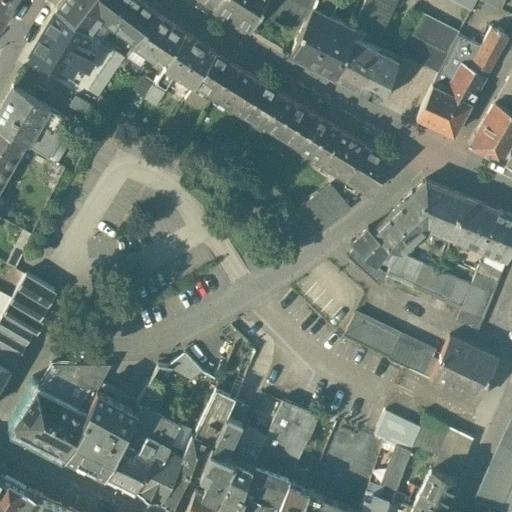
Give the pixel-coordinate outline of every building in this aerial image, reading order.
[(0,0),(0,25),(16,0),(0,0)] [(140,0),(61,0),(56,7),(91,31),(98,20),(133,44),(136,40),(155,12),(140,0)] [(265,0),(219,0),(216,7),(250,29),(261,9),(265,0)] [(299,28),(315,0),(265,0),(261,9),(299,28)] [(315,0),(299,28),(288,53),(315,66),(332,75),(332,74),(354,24),(331,13),(337,0),(315,0)] [(396,57),(362,39),(366,27),(380,33),(395,0),(365,0),(354,24),(332,74),(381,98),(396,57)] [(482,0),(500,8),(503,0),(482,0)] [(89,33),(55,10),(29,54),(66,75),(68,71),(72,73),(77,63),(84,66),(90,55),(83,52),(87,45),(84,43),(89,33)] [(458,32),(416,11),(406,30),(447,51),(457,33),(458,32)] [(185,31),(155,12),(136,40),(166,61),(185,31)] [(478,44),(457,33),(447,51),(445,55),(435,77),(432,83),(416,116),(453,134),(485,76),(507,36),(491,27),(482,43),(478,44)] [(447,51),(406,30),(396,57),(435,77),(445,55),(447,51)] [(216,51),(185,31),(166,61),(196,81),(216,51)] [(196,81),(193,85),(213,96),(235,63),(216,51),(196,81)] [(283,94),(235,63),(213,96),(263,126),(283,94)] [(511,68),(495,99),(511,109),(511,68)] [(43,103),(12,83),(0,103),(0,126),(24,142),(27,144),(49,106),(59,113),(62,108),(46,99),(43,103)] [(340,128),(283,94),(263,126),(262,129),(277,138),(279,133),(321,158),(340,128)] [(511,143),(511,109),(495,99),(469,143),(503,161),(511,143)] [(49,106),(27,144),(48,156),(69,119),(59,113),(49,106)] [(24,142),(0,126),(0,193),(6,183),(2,181),(24,142)] [(392,159),(340,128),(321,158),(319,162),(371,193),(392,159)] [(511,144),(503,161),(511,165),(511,144)] [(217,166),(202,157),(191,174),(207,183),(217,166)] [(463,194),(425,179),(372,230),(390,245),(397,250),(398,250),(402,252),(428,227),(451,236),(463,194)] [(331,185),(297,212),(317,229),(348,206),(331,185)] [(52,190),(32,229),(45,234),(64,195),(52,190)] [(511,244),(511,213),(463,194),(451,236),(506,259),(511,244)] [(297,212),(291,207),(289,206),(279,216),(303,241),(317,229),(297,212)] [(372,230),(368,226),(351,241),(371,259),(376,264),(387,250),(390,245),(372,230)] [(390,245),(387,250),(394,256),(397,250),(390,245)] [(398,250),(397,250),(394,256),(387,272),(398,277),(409,255),(398,250)] [(409,255),(398,277),(411,283),(421,261),(409,255)] [(371,259),(362,269),(377,282),(384,271),(376,264),(371,259)] [(502,269),(480,260),(475,272),(497,281),(502,269)] [(434,267),(421,261),(411,283),(423,288),(434,267)] [(446,272),(434,267),(423,288),(435,294),(446,272)] [(0,340),(18,349),(54,288),(26,271),(11,296),(0,314),(0,340)] [(459,278),(446,272),(435,294),(448,300),(459,278)] [(497,281),(475,272),(471,284),(492,292),(497,281)] [(459,278),(448,300),(461,306),(466,296),(471,284),(459,278)] [(492,292),(471,284),(466,296),(488,305),(492,292)] [(0,314),(11,296),(0,289),(0,314)] [(488,305),(466,296),(461,306),(461,307),(483,316),(488,305)] [(483,316),(461,307),(456,319),(478,328),(483,316)] [(354,312),(343,333),(355,339),(366,318),(354,312)] [(366,318),(355,339),(366,344),(377,323),(366,318)] [(388,328),(377,323),(366,344),(377,349),(388,328)] [(388,328),(377,349),(389,355),(400,334),(388,328)] [(219,329),(185,349),(201,368),(202,368),(209,372),(214,374),(220,362),(224,365),(234,344),(219,329)] [(389,355),(388,357),(400,363),(411,339),(400,334),(389,355)] [(496,356),(449,334),(429,376),(477,398),(496,356)] [(422,345),(411,339),(400,363),(411,368),(422,345)] [(0,379),(18,349),(0,340),(0,379)] [(435,351),(422,345),(411,368),(424,374),(435,351)] [(201,368),(185,349),(168,364),(192,377),(201,368)] [(110,362),(52,361),(37,385),(84,409),(101,379),(110,362)] [(202,368),(201,368),(192,377),(187,381),(195,386),(200,379),(204,381),(209,372),(202,368)] [(84,409),(81,415),(83,416),(64,451),(104,470),(138,405),(134,403),(137,398),(101,379),(84,409)] [(37,385),(36,385),(14,419),(13,421),(14,425),(64,451),(83,416),(81,415),(84,409),(37,385)] [(234,394),(214,385),(208,397),(213,399),(208,410),(206,414),(210,416),(217,401),(229,407),(234,394)] [(248,404),(233,397),(229,407),(226,413),(240,419),(248,404)] [(317,412),(282,399),(266,433),(254,458),(266,463),(264,466),(288,475),(292,464),(317,412)] [(167,415),(140,401),(138,405),(104,470),(133,484),(151,450),(161,455),(170,437),(177,422),(175,421),(175,420),(176,420),(179,414),(170,410),(167,415)] [(181,453),(161,496),(182,507),(212,440),(213,440),(226,413),(229,407),(217,401),(210,416),(202,435),(196,432),(199,426),(201,425),(206,414),(208,410),(203,408),(192,431),(181,453)] [(420,425),(386,409),(375,433),(398,443),(410,448),(412,443),(418,431),(420,425)] [(449,424),(424,412),(420,425),(418,431),(442,440),(449,424)] [(179,414),(176,420),(175,420),(175,421),(177,422),(170,437),(175,440),(181,443),(191,423),(183,419),(185,415),(180,413),(179,414)] [(212,440),(182,507),(195,511),(207,511),(232,456),(216,450),(218,446),(222,448),(227,446),(240,419),(226,413),(213,440),(212,440)] [(511,421),(502,445),(511,449),(511,421)] [(232,456),(207,511),(235,511),(244,489),(242,488),(251,462),(252,462),(254,458),(266,433),(247,424),(235,451),(232,456)] [(418,431),(412,443),(437,453),(442,440),(418,431)] [(161,455),(151,450),(133,484),(161,496),(181,453),(171,448),(175,440),(170,437),(161,455)] [(398,443),(391,460),(389,460),(381,482),(384,484),(381,493),(391,497),(410,448),(398,443)] [(511,449),(502,445),(477,499),(500,507),(511,479),(511,449)] [(252,462),(251,462),(242,488),(244,489),(235,511),(264,511),(267,507),(273,509),(288,475),(264,466),(252,462)] [(288,475),(273,509),(267,507),(264,511),(297,511),(308,488),(298,483),(304,470),(292,464),(288,475)] [(411,504),(408,511),(437,511),(455,477),(431,465),(411,504)] [(0,511),(10,511),(26,487),(2,474),(0,476),(0,511)] [(511,511),(511,479),(500,507),(511,511)] [(10,511),(31,511),(42,494),(26,487),(10,511)] [(357,511),(359,510),(308,488),(297,511),(357,511)] [(368,506),(361,504),(359,510),(357,511),(383,511),(389,497),(391,497),(381,493),(373,490),(368,506)] [(82,511),(69,505),(42,494),(31,511),(82,511)] [(389,497),(383,511),(408,511),(411,504),(391,497),(389,497)]
